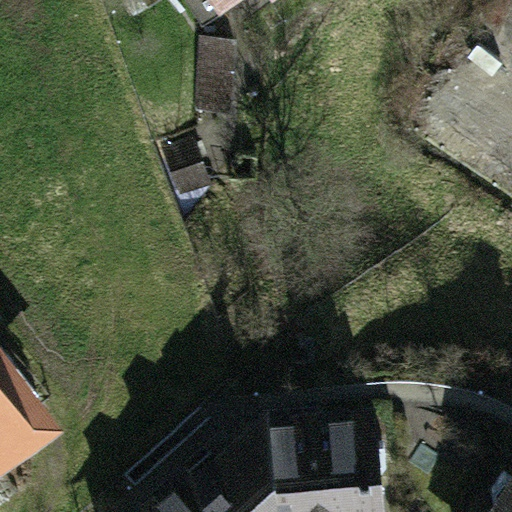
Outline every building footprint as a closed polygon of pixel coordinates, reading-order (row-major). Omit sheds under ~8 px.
[(245,0),(219,0),(229,12),(245,0)] [(511,65),(461,30),(403,111),(511,187),(511,65)] [(232,108),(233,46),(199,45),(198,108),(232,108)] [(0,458),(42,430),(0,368),(0,458)] [(272,420),(168,511),(377,511),(365,414),(272,420)] [(511,511),(511,493),(496,511),(511,511)]
